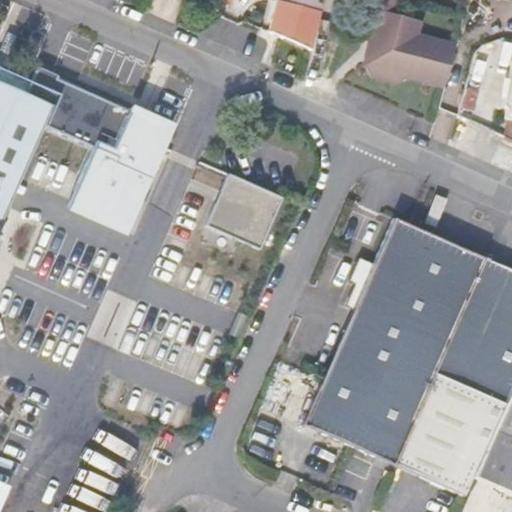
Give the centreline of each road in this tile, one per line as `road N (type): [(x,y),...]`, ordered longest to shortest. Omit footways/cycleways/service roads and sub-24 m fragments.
road 1 (unclassified): [(280,511),(216,486),(210,442),(354,130)]
road 2 (residential): [(69,0),(354,130)]
road 3 (residential): [(354,130),(511,196)]
